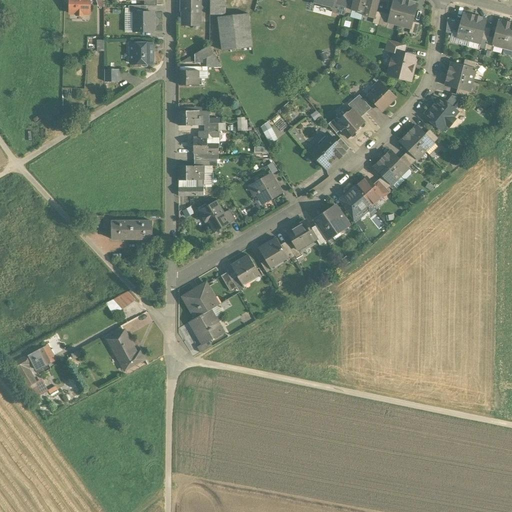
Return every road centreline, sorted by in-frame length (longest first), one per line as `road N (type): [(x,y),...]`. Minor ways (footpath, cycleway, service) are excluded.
road 1 (residential): [(169,0),(171,282),(349,172),(417,103),(428,84),(442,0)]
road 2 (track): [(197,361),(327,288),(511,123)]
road 3 (track): [(170,357),(511,425)]
road 4 (track): [(114,511),(0,360)]
road 5 (track): [(170,69),(17,164)]
road 6 (track): [(167,511),(170,357)]
